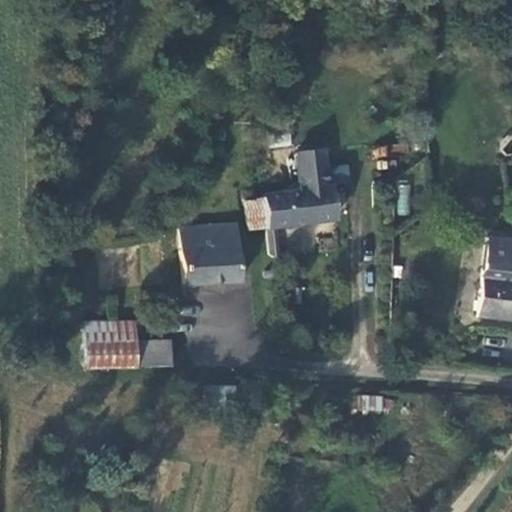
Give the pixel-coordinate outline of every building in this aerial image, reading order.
[(476,51),(491,47),(484,20),(469,24),(476,51)] [(263,194),(260,194),(261,197),(264,225),(313,221),(318,251),(338,248),(331,185),(328,185),(324,149),(296,153),(300,190),(263,194)] [(409,215),(407,184),(397,185),(398,215),(409,215)] [(264,225),(261,197),(242,199),(245,227),(264,225)] [(237,278),(234,223),(181,229),(184,282),(237,278)] [(511,246),(484,243),(475,316),(511,321),(511,246)] [(133,321),(89,320),(84,321),(81,366),(134,365),(133,339),(133,321)] [(168,339),(133,339),(134,365),(166,365),(168,339)] [(227,386),(201,387),(200,414),(226,414),(227,386)] [(357,409),(382,410),(383,397),(357,396),(357,409)]
